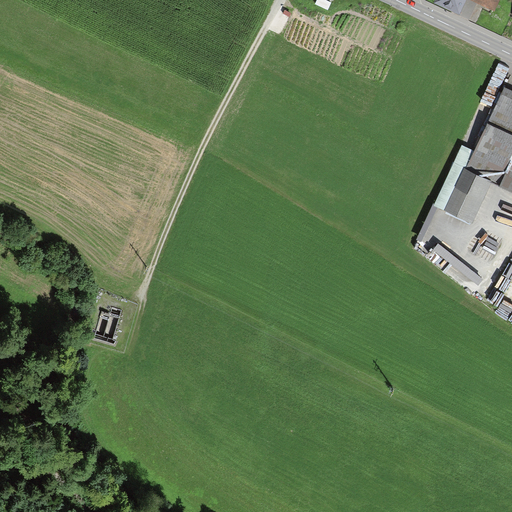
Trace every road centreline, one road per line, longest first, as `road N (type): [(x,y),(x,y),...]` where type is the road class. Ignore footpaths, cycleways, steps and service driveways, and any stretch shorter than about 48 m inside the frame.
road 1 (track): [(102,375),(127,352),(194,162),(280,0)]
road 2 (track): [(94,511),(48,465),(0,387)]
road 3 (tertiary): [(402,2),(511,54)]
